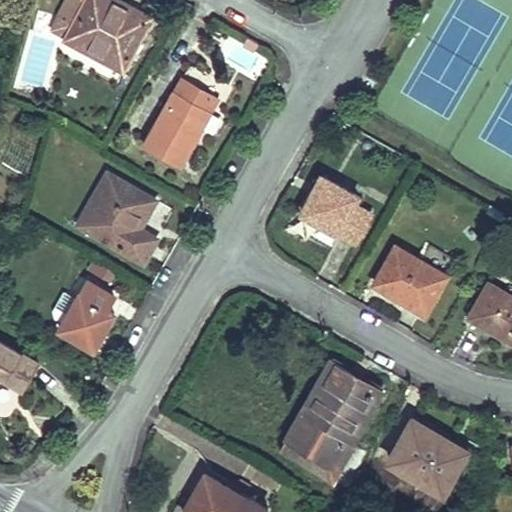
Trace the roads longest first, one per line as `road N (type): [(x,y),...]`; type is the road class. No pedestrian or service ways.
road 1 (residential): [(511,394),(470,385),(222,245)]
road 2 (residential): [(222,245),(332,59)]
road 3 (residential): [(128,407),(222,245)]
road 4 (residential): [(128,407),(34,511)]
road 5 (residential): [(222,0),(332,59)]
